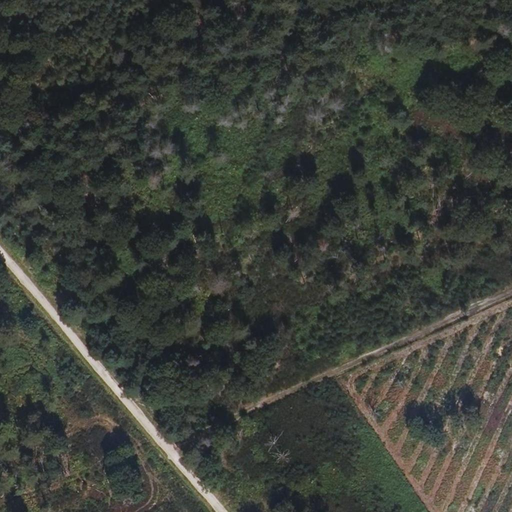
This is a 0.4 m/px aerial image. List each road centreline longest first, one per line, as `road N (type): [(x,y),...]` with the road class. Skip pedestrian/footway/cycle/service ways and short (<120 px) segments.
road 1 (track): [(162,447),(511,290)]
road 2 (track): [(218,511),(0,250)]
